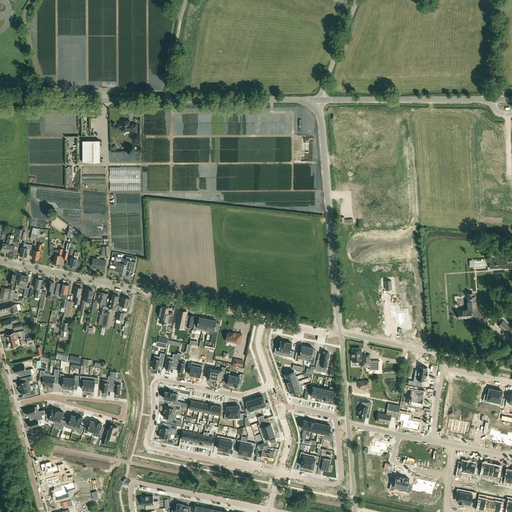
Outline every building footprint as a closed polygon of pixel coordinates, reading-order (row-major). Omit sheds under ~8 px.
[(119,127),(122,127),(122,131),(130,131),(130,130),(137,130),(137,123),(130,123),(130,120),(122,120),(122,122),(120,122),(119,123),(119,126),(119,127)] [(353,133),(350,133),(350,140),(352,140),(353,147),(362,146),(361,139),(364,139),(364,138),(366,138),(365,133),(364,133),(364,132),(357,133),(357,131),(352,132),(353,133)] [(83,162),(100,162),(100,140),(83,140),(83,162)] [(490,156),(484,156),(484,163),(494,162),(494,156),(499,156),(498,141),(489,141),(490,156)] [(376,148),(372,149),(372,156),(385,155),(384,149),(384,146),(376,147),(376,148)] [(137,173),(137,166),(110,166),(110,173),(111,173),(111,180),(138,180),(138,173),(137,173)] [(374,203),(356,205),(357,215),(361,215),(361,214),(363,214),(366,214),(370,213),(373,213),(377,213),(379,213),(378,203),(378,199),(389,198),(389,192),(368,194),(369,202),(374,201),(374,203)] [(33,227),(30,238),(36,240),(39,229),(33,227)] [(69,235),(78,236),(79,228),(70,227),(69,235)] [(5,251),(7,252),(8,248),(11,237),(11,235),(9,235),(8,236),(7,240),(6,243),(3,243),(2,250),(3,251),(4,252),(5,251)] [(28,248),(25,248),(26,243),(25,243),(25,242),(24,242),(24,243),(23,243),(20,255),(26,256),(28,248)] [(39,243),(37,248),(37,250),(34,249),(32,257),(39,259),(42,244),(39,243)] [(63,249),(61,248),(59,248),(59,250),(56,249),(55,250),(54,252),(55,253),(55,254),(53,262),(54,262),(54,263),(56,264),(56,263),(57,262),(60,263),(63,249)] [(76,267),(77,263),(80,264),(81,259),(78,259),(79,253),(75,252),(74,255),(74,256),(72,256),(70,265),(76,267)] [(126,270),(127,269),(128,270),(134,271),(136,258),(129,256),(128,260),(126,259),(123,259),(123,258),(115,256),(113,264),(116,265),(115,271),(120,272),(120,273),(126,274),(126,270)] [(104,270),(106,260),(99,259),(93,258),(91,267),(98,268),(98,267),(100,267),(99,269),(104,270)] [(496,267),(503,266),(503,267),(511,266),(511,258),(490,260),(490,262),(496,262),(496,264),(496,265),(496,267)] [(13,288),(16,275),(10,273),(8,281),(11,282),(10,287),(13,288)] [(20,283),(19,287),(24,288),(24,286),(26,286),(27,284),(28,276),(21,275),(20,283)] [(41,298),(41,294),(42,288),(41,288),(43,280),(36,278),(34,287),(36,287),(35,292),(35,296),(41,298)] [(66,299),(69,285),(62,284),(60,292),(63,293),(62,298),(66,299)] [(0,297),(7,299),(10,289),(2,287),(0,297)] [(81,295),(80,295),(82,288),(75,287),(73,295),(76,296),(75,303),(80,304),(81,295)] [(90,303),(90,301),(91,301),(93,290),(86,289),(84,299),(85,299),(86,300),(85,302),(90,303)] [(99,292),(97,301),(101,302),(102,303),(101,306),(105,307),(106,307),(106,303),(105,303),(107,293),(99,292)] [(119,304),(117,304),(119,296),(112,294),(109,309),(117,311),(119,304)] [(118,311),(118,312),(116,319),(122,320),(124,313),(122,312),(123,306),(128,307),(130,298),(122,296),(120,305),(119,305),(118,311)] [(482,320),(484,322),(487,318),(486,319),(485,317),(475,308),(476,306),(475,296),(473,297),(469,297),(468,298),(468,309),(467,310),(458,311),(459,314),(459,315),(459,318),(473,317),(475,318),(480,322),(482,320)] [(11,313),(18,311),(16,304),(13,305),(12,302),(0,304),(0,309),(1,312),(10,309),(11,313)] [(395,305),(389,305),(390,317),(395,316),(395,322),(399,321),(399,325),(405,325),(404,317),(406,317),(405,312),(399,312),(396,313),(395,305)] [(161,306),(159,316),(163,317),(162,322),(169,323),(169,324),(172,325),(174,315),(167,314),(169,307),(161,306)] [(179,310),(176,322),(184,324),(184,323),(187,324),(187,326),(191,327),(194,316),(189,315),(189,316),(186,315),(187,311),(179,310)] [(195,323),(193,330),(196,331),(197,329),(202,331),(205,318),(199,316),(198,324),(195,323)] [(12,322),(17,321),(16,318),(11,319),(11,318),(7,319),(7,320),(3,321),(5,327),(13,325),(12,322)] [(205,318),(202,331),(208,332),(207,333),(208,333),(211,319),(205,318)] [(211,319),(208,333),(208,332),(213,334),(211,343),(215,344),(216,344),(219,328),(215,327),(216,322),(217,320),(211,319)] [(68,323),(63,322),(60,337),(63,337),(65,331),(67,331),(68,323)] [(288,327),(286,332),(297,337),(300,332),(288,327)] [(8,338),(8,341),(22,338),(21,331),(15,333),(15,332),(7,335),(6,336),(6,339),(8,338)] [(240,344),(242,334),(234,333),(234,334),(228,332),(226,340),(230,340),(230,342),(234,343),(234,342),(236,342),(236,343),(240,344)] [(23,341),(22,338),(8,341),(9,344),(8,344),(9,347),(10,347),(18,345),(18,343),(23,341)] [(276,347),(275,353),(283,355),(286,342),(281,340),(279,348),(276,347)] [(286,342),(283,355),(293,357),(294,351),(291,351),(292,343),(286,342)] [(297,352),(295,360),(298,361),(299,358),(305,360),(308,346),(302,345),(300,353),(297,352)] [(308,346),(305,360),(310,361),(310,363),(314,364),(315,356),(312,355),(313,347),(308,346)] [(366,358),(362,358),(362,350),(352,350),(352,361),(362,361),(363,361),(363,366),(370,366),(370,356),(366,356),(366,358)] [(168,356),(165,368),(171,369),(171,368),(171,366),(175,367),(178,352),(177,354),(173,354),(173,357),(168,356)] [(178,352),(175,367),(178,368),(178,370),(177,371),(183,372),(186,361),(181,360),(182,353),(178,352)] [(153,362),(152,364),(153,365),(152,368),(158,369),(158,367),(159,365),(162,366),(165,354),(161,353),(160,356),(155,355),(154,362),(153,362)] [(328,366),(331,354),(323,353),(321,361),(318,360),(316,370),(322,371),(324,365),(328,366)] [(189,361),(187,368),(190,369),(189,374),(195,376),(197,363),(189,361)] [(370,366),(370,370),(379,370),(379,361),(376,361),(376,366),(370,366)] [(197,363),(195,376),(200,377),(201,372),(204,373),(206,365),(197,363)] [(24,365),(14,367),(15,373),(18,372),(19,376),(31,373),(30,368),(25,370),(24,365)] [(216,369),(213,381),(219,382),(220,375),(224,376),(226,367),(222,366),(221,370),(216,369)] [(416,370),(415,374),(417,374),(417,379),(416,379),(425,381),(425,380),(426,376),(426,375),(427,376),(426,376),(427,376),(428,372),(427,372),(426,372),(426,368),(427,368),(427,367),(426,367),(420,366),(419,366),(418,370),(416,370)] [(207,368),(206,372),(209,372),(208,378),(209,379),(212,380),(212,381),(213,381),(216,369),(208,367),(208,368),(207,368)] [(50,373),(48,386),(50,386),(54,386),(54,383),(58,383),(59,369),(55,369),(54,375),(50,374),(50,373)] [(41,370),(39,381),(43,382),(43,383),(43,385),(47,386),(48,386),(50,373),(45,373),(45,370),(41,370)] [(227,370),(225,376),(228,377),(227,384),(232,385),(235,374),(230,373),(230,371),(227,370)] [(294,371),(284,374),(286,379),(297,376),(297,375),(296,376),(294,371)] [(61,373),(60,379),(63,380),(62,387),(68,388),(70,376),(64,375),(64,374),(61,373)] [(235,374),(232,385),(235,386),(236,386),(238,386),(239,384),(239,379),(242,380),(244,374),(240,373),(240,375),(235,374)] [(70,376),(68,388),(74,389),(75,381),(78,381),(79,375),(76,375),(76,377),(70,376)] [(81,375),(80,381),(83,382),(83,386),(82,389),(88,390),(90,376),(81,375)] [(19,388),(29,386),(28,381),(33,380),(32,376),(21,378),(21,382),(18,383),(19,388)] [(90,376),(88,390),(94,391),(95,388),(95,383),(98,383),(99,377),(90,376)] [(103,379),(102,392),(107,392),(108,391),(108,389),(111,389),(113,376),(110,376),(108,376),(108,380),(103,379)] [(113,376),(111,389),(115,389),(114,392),(114,393),(120,394),(121,383),(121,379),(117,379),(117,378),(113,378),(113,376)] [(297,376),(286,379),(288,384),(299,381),(297,376)] [(299,381),(288,384),(290,390),(302,386),(302,385),(300,386),(299,381)] [(455,381),(453,391),(460,392),(459,396),(464,397),(466,387),(461,386),(462,382),(455,381)] [(406,384),(405,389),(413,390),(412,396),(409,395),(409,396),(422,398),(424,392),(417,391),(418,387),(406,384)] [(471,384),(469,396),(474,397),(473,401),(481,403),(483,391),(478,389),(479,386),(471,384)] [(30,390),(29,386),(19,388),(21,393),(24,392),(25,396),(36,393),(35,389),(30,390)] [(302,386),(290,390),(292,395),(303,391),(302,386)] [(329,388),(327,399),(332,400),(333,396),(336,396),(336,387),(330,386),(329,388)] [(485,394),(483,401),(487,401),(493,402),(496,389),(489,388),(488,394),(485,394)] [(496,389),(493,402),(499,403),(499,404),(503,405),(504,398),(501,397),(503,391),(496,389)] [(165,391),(164,398),(172,400),(171,403),(179,405),(180,401),(177,401),(179,394),(173,393),(173,392),(169,391),(169,392),(165,391)] [(263,396),(257,398),(261,409),(266,407),(267,408),(270,407),(268,402),(265,403),(265,402),(264,399),(263,396)] [(409,396),(408,403),(412,404),(413,403),(421,405),(422,398),(409,396)] [(257,398),(252,400),(256,411),(261,409),(257,398)] [(248,407),(245,408),(247,414),(256,411),(252,400),(246,402),(248,407)] [(365,418),(366,412),(369,412),(371,402),(367,402),(366,406),(361,405),(360,409),(359,409),(358,412),(359,412),(358,416),(365,418)] [(165,410),(164,411),(177,414),(176,414),(176,412),(177,409),(180,410),(181,405),(170,403),(169,407),(168,407),(165,406),(165,410)] [(379,413),(377,422),(382,423),(382,422),(389,423),(391,416),(391,412),(392,408),(399,410),(400,405),(393,404),(389,403),(387,411),(386,414),(379,413)] [(37,406),(25,409),(26,415),(30,414),(31,418),(45,414),(44,410),(38,411),(37,406)] [(226,414),(224,414),(225,420),(234,419),(233,406),(227,406),(227,411),(226,411),(226,414)] [(239,406),(233,406),(234,419),(243,419),(243,413),(240,413),(239,406)] [(399,419),(403,420),(402,425),(402,426),(407,427),(410,428),(413,428),(413,429),(419,431),(420,426),(418,426),(419,421),(413,419),(415,409),(411,408),(410,414),(406,413),(401,412),(399,419)] [(47,415),(46,421),(48,422),(54,424),(54,423),(58,410),(54,409),(52,409),(50,416),(47,415)] [(58,410),(54,423),(64,426),(65,420),(62,419),(64,412),(58,410)] [(164,413),(163,417),(166,417),(167,418),(166,421),(181,425),(182,420),(176,419),(177,414),(164,411),(164,413)] [(66,421),(65,426),(73,429),(77,416),(77,415),(73,413),(72,414),(71,414),(69,421),(66,421)] [(32,421),(28,422),(30,427),(39,425),(38,420),(43,419),(45,418),(45,414),(31,418),(32,421)] [(77,416),(73,429),(79,431),(78,433),(81,434),(84,426),(81,425),(83,417),(81,417),(77,416)] [(449,419),(448,427),(451,428),(450,431),(457,432),(459,421),(453,419),(449,419)] [(86,426),(84,432),(87,433),(88,430),(93,432),(92,434),(93,435),(96,421),(91,420),(89,427),(86,426)] [(96,421),(93,435),(101,437),(103,429),(100,429),(101,426),(102,423),(100,422),(96,421)] [(459,421),(457,432),(464,434),(464,431),(468,431),(469,423),(466,422),(459,421)] [(260,424),(258,424),(261,433),(273,429),(271,424),(265,426),(264,422),(260,424)] [(161,430),(160,431),(173,434),(174,429),(177,430),(177,425),(166,423),(165,426),(163,426),(161,426),(161,429),(161,430)] [(106,428),(103,439),(108,440),(109,437),(114,439),(115,436),(117,436),(118,431),(116,431),(118,427),(111,426),(110,429),(106,428)] [(491,428),(489,434),(492,435),(491,441),(497,442),(500,431),(494,430),(494,429),(491,428)] [(273,429),(261,433),(264,442),(270,440),(269,437),(274,435),(273,429)] [(160,433),(159,436),(161,437),(163,437),(162,441),(174,443),(176,443),(176,441),(174,440),(175,439),(170,438),(171,434),(173,434),(160,431),(160,433)] [(219,442),(218,449),(224,450),(227,437),(221,436),(218,435),(216,441),(219,442)] [(232,438),(227,437),(224,450),(230,451),(232,444),(235,445),(236,439),(232,438)] [(244,454),(247,441),(241,440),(238,439),(237,445),(240,446),(238,453),(244,454)] [(257,445),(255,455),(258,456),(259,456),(259,455),(261,456),(261,457),(265,458),(265,459),(268,459),(267,460),(268,460),(268,459),(270,459),(272,460),(273,456),(274,455),(276,448),(275,448),(274,452),(268,451),(264,450),(265,445),(267,444),(266,442),(270,440),(264,442),(257,445)] [(371,445),(370,451),(380,453),(381,450),(385,450),(386,450),(387,450),(387,446),(386,446),(387,443),(380,442),(380,441),(376,440),(376,441),(375,441),(374,446),(371,445)] [(247,441),(244,454),(251,455),(252,448),(255,449),(256,443),(253,442),(247,441)] [(322,448),(318,466),(321,467),(321,469),(321,470),(321,469),(328,470),(329,465),(331,458),(330,458),(331,454),(326,453),(327,449),(322,448)] [(301,451),(300,457),(303,458),(301,466),(307,467),(310,454),(304,453),(304,452),(301,451)] [(310,454),(307,467),(313,468),(315,461),(318,462),(319,456),(310,454)] [(374,462),(372,469),(374,470),(374,471),(379,472),(380,471),(381,471),(383,464),(381,464),(382,461),(376,460),(375,463),(374,462)] [(460,463),(458,475),(461,476),(462,473),(467,474),(470,462),(469,462),(464,461),(463,464),(460,463)] [(50,462),(40,465),(41,469),(41,468),(43,473),(44,473),(45,476),(53,474),(52,467),(50,462)] [(470,462),(467,474),(467,473),(473,474),(472,478),(476,479),(478,468),(475,467),(475,463),(470,462)] [(484,463),(481,475),(487,476),(490,464),(484,463)] [(494,465),(491,477),(497,478),(500,479),(502,473),(498,472),(500,466),(494,465)] [(503,476),(502,482),(511,484),(511,481),(511,469),(509,469),(509,470),(508,470),(506,477),(503,476)] [(57,476),(46,479),(48,487),(53,486),(54,488),(60,486),(57,476)] [(391,481),(390,490),(394,490),(394,489),(400,490),(403,477),(400,476),(400,477),(396,476),(395,482),(391,481)] [(379,478),(372,477),(373,485),(374,485),(376,485),(377,485),(376,490),(386,493),(388,484),(382,483),(383,481),(378,480),(379,478)] [(403,477),(400,490),(410,492),(411,485),(408,485),(409,478),(405,478),(405,477),(403,477)] [(413,484),(412,490),(421,492),(423,480),(417,478),(417,480),(416,484),(413,484)] [(428,481),(426,493),(432,494),(434,482),(433,482),(429,481),(428,481)] [(62,490),(54,492),(57,500),(60,499),(64,498),(69,497),(68,491),(75,489),(74,482),(61,486),(62,490)] [(457,488),(456,494),(459,495),(458,500),(458,502),(463,503),(464,503),(467,490),(457,488)] [(467,490),(464,503),(470,504),(472,498),(475,498),(476,492),(467,490)] [(141,497),(141,505),(142,505),(146,505),(150,504),(150,508),(159,508),(158,501),(154,501),(153,496),(141,497)] [(480,496),(478,508),(484,509),(486,497),(480,496)] [(496,499),(493,511),(497,511),(499,511),(500,506),(503,507),(505,501),(496,499)] [(172,510),(171,511),(181,511),(183,505),(183,504),(178,503),(178,504),(177,504),(176,510),(172,510)]
